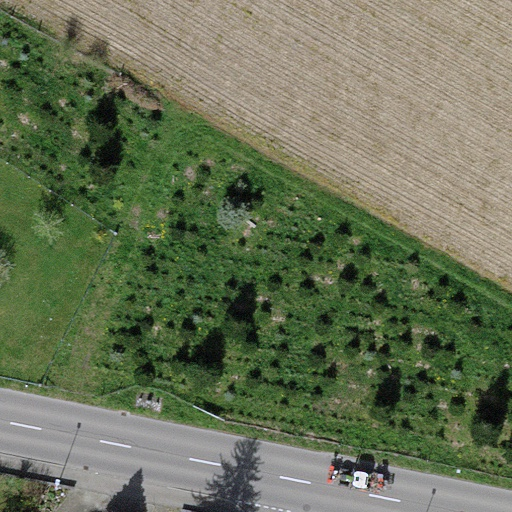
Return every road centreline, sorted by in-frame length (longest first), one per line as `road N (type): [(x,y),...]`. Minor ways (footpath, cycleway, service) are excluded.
road 1 (secondary): [(319,486),(0,420)]
road 2 (secondary): [(448,511),(319,486)]
